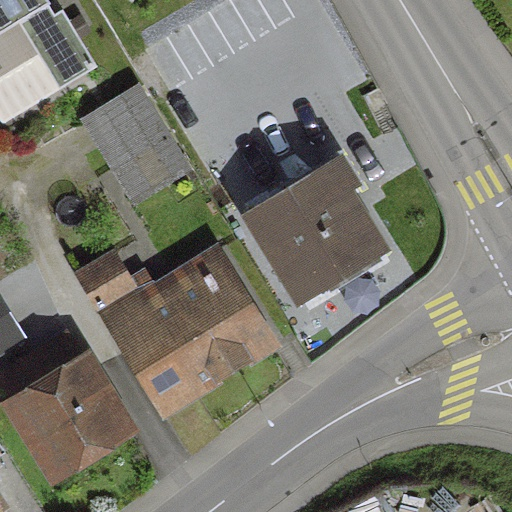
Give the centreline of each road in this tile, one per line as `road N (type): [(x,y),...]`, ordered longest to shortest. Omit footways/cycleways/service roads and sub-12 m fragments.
road 1 (residential): [(207,511),(329,420),(511,320)]
road 2 (residential): [(400,0),(511,188)]
